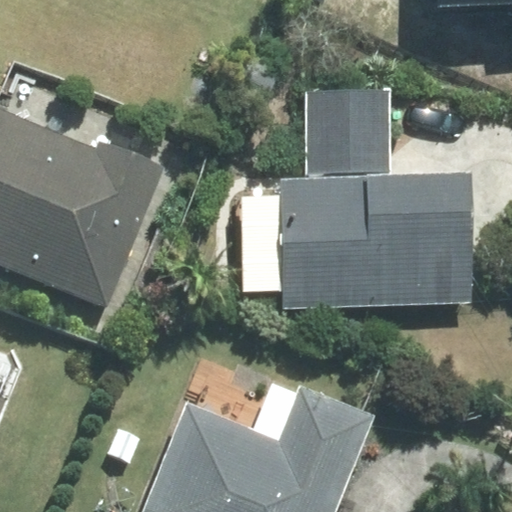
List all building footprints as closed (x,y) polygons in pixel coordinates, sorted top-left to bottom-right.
[(511,0),(433,0),(435,12),(511,7),(511,0)] [(306,180),(393,179),(393,99),(304,100),(306,180)] [(0,272),(107,315),(163,174),(100,149),(97,156),(0,117),(0,272)] [(480,312),(478,185),(284,190),(286,317),(480,312)] [(341,511),(377,424),(301,393),(280,447),(189,410),(148,511),(341,511)] [(130,467),(140,442),(116,433),(106,458),(130,467)]
